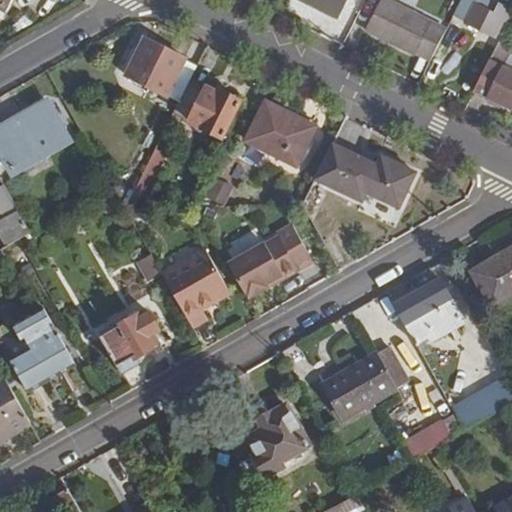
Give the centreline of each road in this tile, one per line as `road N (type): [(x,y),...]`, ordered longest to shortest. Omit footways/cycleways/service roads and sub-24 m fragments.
road 1 (residential): [(0,488),(500,203),(511,182)]
road 2 (residential): [(172,0),(511,170)]
road 3 (residential): [(130,0),(0,81)]
